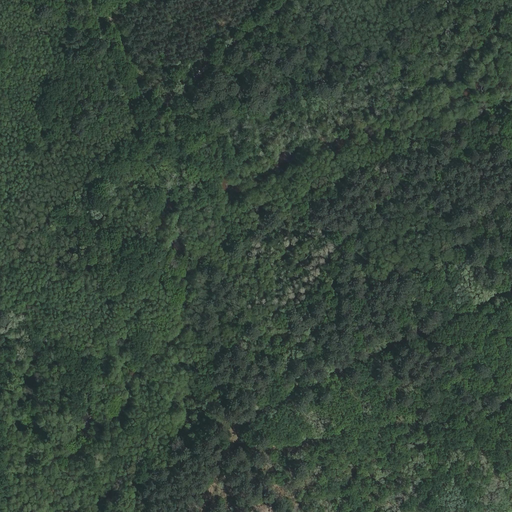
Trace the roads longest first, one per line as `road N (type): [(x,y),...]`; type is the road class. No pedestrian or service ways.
road 1 (track): [(191,511),(248,412),(511,283)]
road 2 (track): [(0,258),(280,0)]
road 3 (track): [(138,138),(89,0)]
